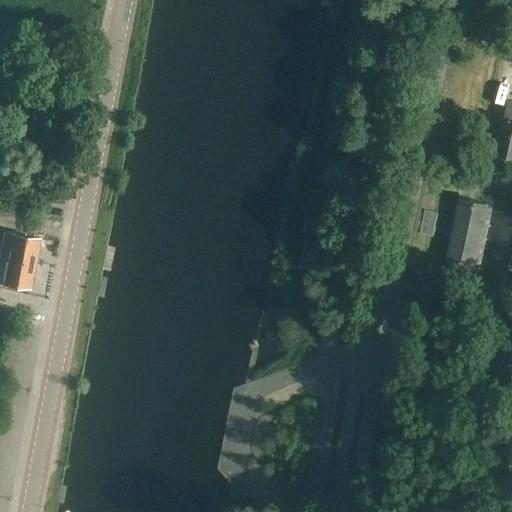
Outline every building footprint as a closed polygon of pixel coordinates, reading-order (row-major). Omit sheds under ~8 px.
[(0,63),(7,65),(8,53),(0,50),(0,63)] [(67,86),(20,76),(17,92),(31,94),(24,129),(12,126),(9,138),(55,147),(67,86)] [(511,104),(508,103),(505,119),(503,118),(495,153),(511,156),(511,104)] [(487,204),(462,198),(449,259),(453,260),(450,273),(468,277),(470,263),(474,264),(487,204)] [(40,238),(7,231),(2,256),(35,263),(40,238)] [(35,263),(2,256),(0,267),(0,281),(30,287),(35,263)]
